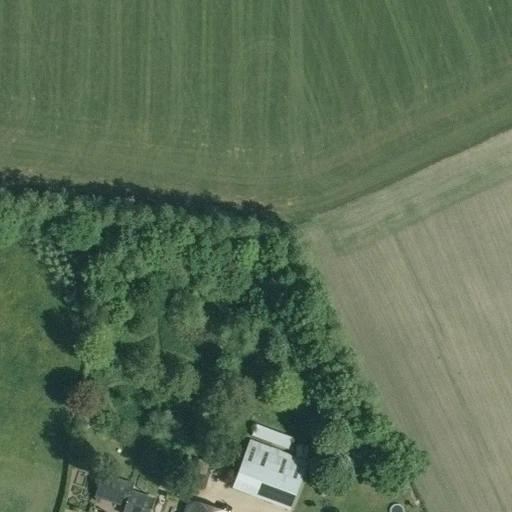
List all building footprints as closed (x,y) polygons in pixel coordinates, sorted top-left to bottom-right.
[(333,441),(339,471),(379,464),(373,434),(333,441)] [(249,439),(230,490),(288,511),(307,462),(249,439)] [(132,484),(101,473),(93,496),(123,507),(121,511),(147,511),(151,498),(129,491),(132,484)] [(338,496),(336,480),(318,483),(319,498),(338,496)] [(214,511),(187,503),(184,511),(214,511)]
